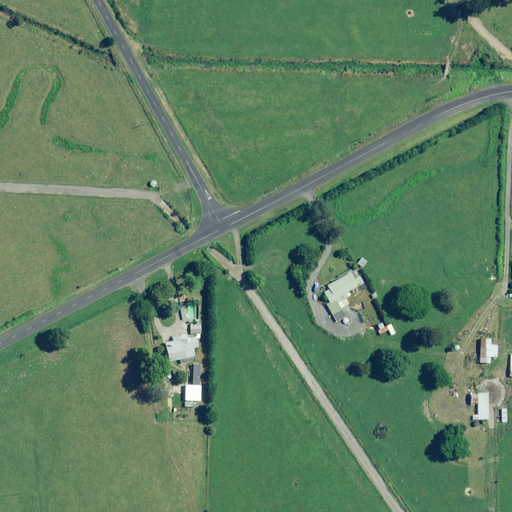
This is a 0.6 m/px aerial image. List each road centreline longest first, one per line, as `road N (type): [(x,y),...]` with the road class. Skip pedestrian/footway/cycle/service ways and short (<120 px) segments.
road 1 (unclassified): [(222,228),(434,115),(511,91)]
road 2 (unclassified): [(98,0),(222,228)]
road 3 (unclassified): [(0,344),(222,228)]
